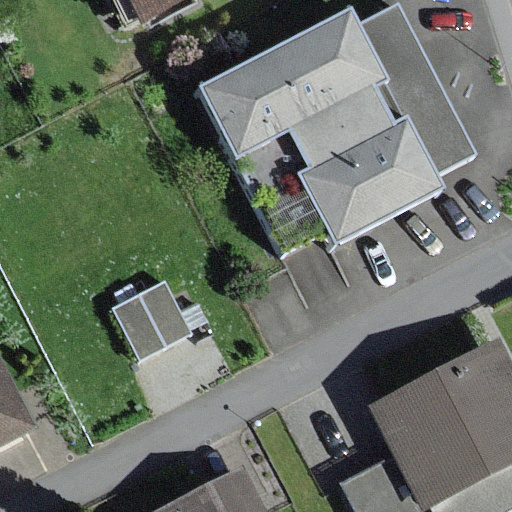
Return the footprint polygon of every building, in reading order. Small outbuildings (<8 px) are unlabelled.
[(120,0),(136,31),(199,0),(120,0)] [(344,19),(193,96),(277,258),(321,236),(330,253),(440,197),(433,184),(477,161),(398,6),(350,31),(344,19)] [(161,287),(109,313),(136,365),(187,339),(161,287)] [(511,511),(511,397),(490,353),(363,414),(387,463),(412,511),(511,511)] [(0,377),(0,447),(28,434),(0,377)] [(412,511),(387,463),(337,489),(349,511),(412,511)] [(261,511),(240,472),(164,511),(261,511)]
